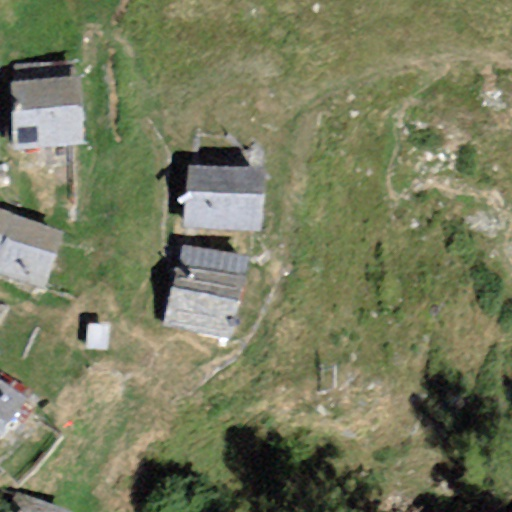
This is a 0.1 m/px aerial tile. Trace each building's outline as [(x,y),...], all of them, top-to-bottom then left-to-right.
[(77,82),(12,86),(16,147),(81,142),(77,82)] [(262,172),(190,168),(187,225),(259,230),(262,172)] [(61,235),(0,214),(0,271),(43,286),(61,235)] [(240,280),(176,267),(164,325),(228,338),(240,280)] [(107,326),(87,326),(87,348),(107,348),(107,326)] [(0,432),(22,401),(0,385),(0,432)] [(59,511),(17,496),(10,511),(59,511)]
